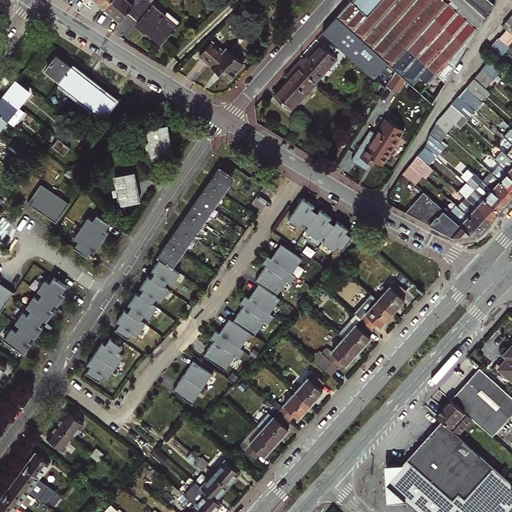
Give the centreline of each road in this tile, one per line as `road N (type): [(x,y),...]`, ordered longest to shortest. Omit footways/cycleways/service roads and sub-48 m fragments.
road 1 (residential): [(52,377),(103,413),(123,414),(206,316),(304,168)]
road 2 (primary): [(478,267),(261,511)]
road 3 (residential): [(52,377),(223,119)]
road 4 (primary): [(326,480),(503,282)]
road 5 (residential): [(372,210),(504,0)]
road 6 (tertiary): [(34,0),(223,119)]
road 7 (residential): [(330,0),(223,119)]
road 8 (tertiary): [(372,210),(478,267)]
